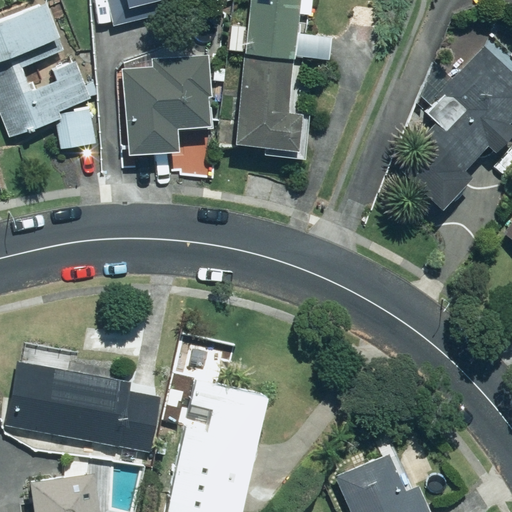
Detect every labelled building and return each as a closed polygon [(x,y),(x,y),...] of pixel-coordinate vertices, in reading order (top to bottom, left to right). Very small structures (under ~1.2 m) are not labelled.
[(96,0),(102,26),(144,18),(140,3),(155,0),(96,0)] [(247,0),(244,28),(227,26),(224,51),(239,53),(229,147),(291,154),(296,116),(284,115),(295,12),(306,14),(307,0),(247,0)] [(52,42),(37,5),(0,19),(0,127),(5,141),(48,124),(61,155),(96,141),(81,102),(89,99),(73,59),(46,70),(51,83),(27,92),(14,57),(52,42)] [(511,82),(482,50),(445,79),(434,66),(418,96),(428,107),(421,114),(431,125),(419,136),(428,145),(396,174),(431,213),(466,181),(457,171),(481,149),(486,155),(509,133),(511,135),(511,82)] [(122,72),(127,155),(182,151),(180,130),(214,128),(209,54),(156,57),(156,69),(122,72)] [(511,218),(499,235),(511,244),(511,218)] [(192,346),(158,511),(229,511),(251,390),(220,385),(226,353),(192,346)] [(1,425),(144,450),(154,396),(120,390),(122,379),(54,368),(56,356),(35,352),(33,363),(13,360),(1,425)] [(399,490),(383,452),(331,475),(346,511),(424,511),(412,484),(399,490)] [(91,511),(86,473),(22,483),(26,511),(91,511)]
